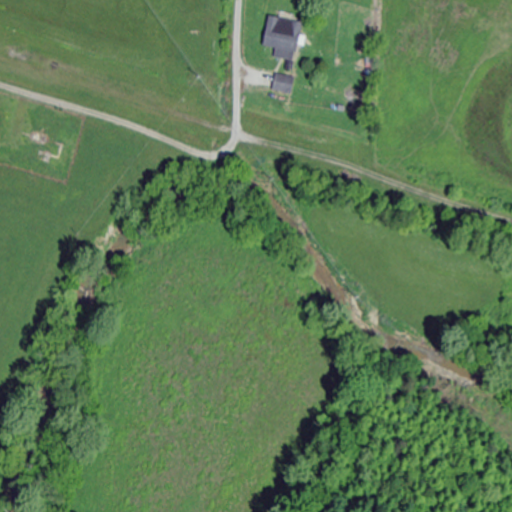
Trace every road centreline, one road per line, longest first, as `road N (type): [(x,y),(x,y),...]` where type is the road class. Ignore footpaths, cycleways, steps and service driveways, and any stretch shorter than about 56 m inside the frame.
road 1 (residential): [(238,0),(236,138),(220,155),(0,86)]
road 2 (residential): [(511,173),(471,153),(237,82)]
